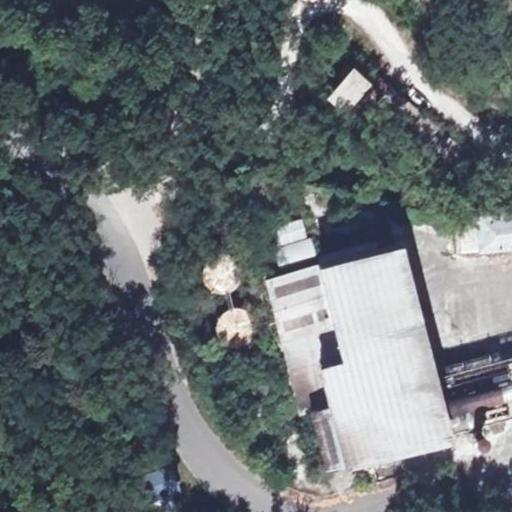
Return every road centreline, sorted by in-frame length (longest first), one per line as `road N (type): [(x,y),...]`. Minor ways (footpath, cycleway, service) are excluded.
road 1 (residential): [(0,163),(102,205),(160,376),(189,434),(226,478),(282,511)]
road 2 (track): [(310,0),(271,98),(245,138),(102,205)]
road 3 (track): [(198,0),(195,109),(131,150),(102,205)]
road 4 (track): [(511,155),(430,98),(390,43),(344,0)]
road 5 (residential): [(375,511),(511,459)]
